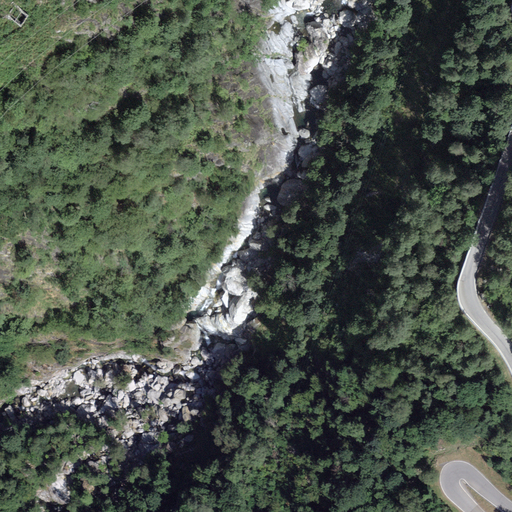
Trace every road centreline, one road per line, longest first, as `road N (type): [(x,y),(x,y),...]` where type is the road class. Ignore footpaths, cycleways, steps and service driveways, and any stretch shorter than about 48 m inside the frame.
road 1 (tertiary): [(511,358),(478,317),(467,285),(511,143)]
road 2 (tertiary): [(474,511),(450,484),(458,469),(511,510)]
